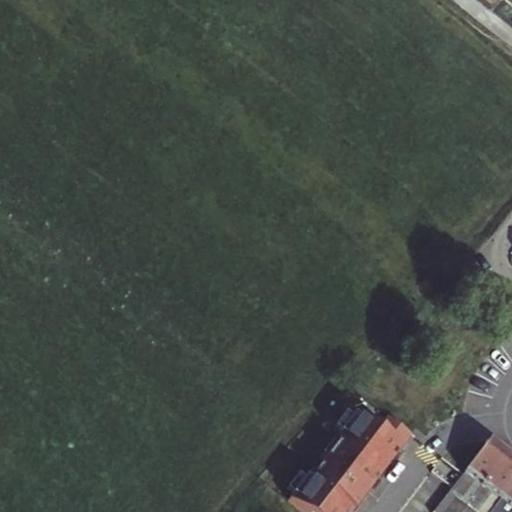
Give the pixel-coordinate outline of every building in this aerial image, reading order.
[(376,432),(355,415),(352,418),(351,417),(348,420),(350,421),(340,434),(339,433),(336,436),(338,437),(335,440),(338,442),(309,479),(307,477),(304,480),(303,479),(300,483),(302,484),(292,496),(291,495),(288,498),(290,499),(287,502),(300,511),(351,511),(410,436),(387,418),(376,432)] [(462,511),(505,456),(487,442),(478,453),(463,473),(461,475),(447,493),(455,499),(445,511),(462,511)] [(489,511),(511,482),(511,461),(505,456),(462,511),(489,511)] [(511,511),(511,482),(489,511),(511,511)] [(445,511),(455,499),(447,493),(432,511),(445,511)]
